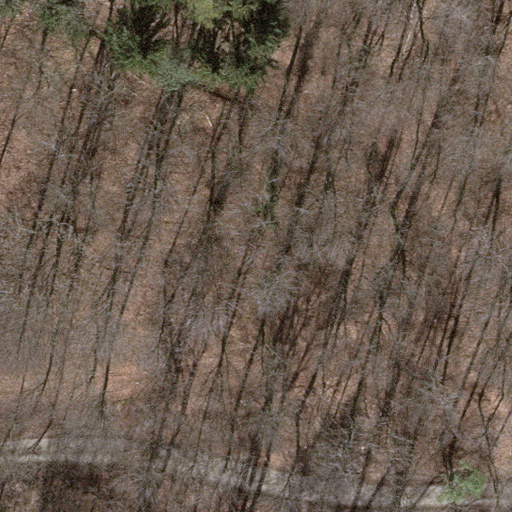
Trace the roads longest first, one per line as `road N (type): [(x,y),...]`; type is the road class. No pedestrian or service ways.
road 1 (track): [(0,394),(272,371),(377,339),(428,294),(449,228),(400,147),(173,57),(64,0)]
road 2 (track): [(511,499),(275,482),(123,442),(0,455)]
